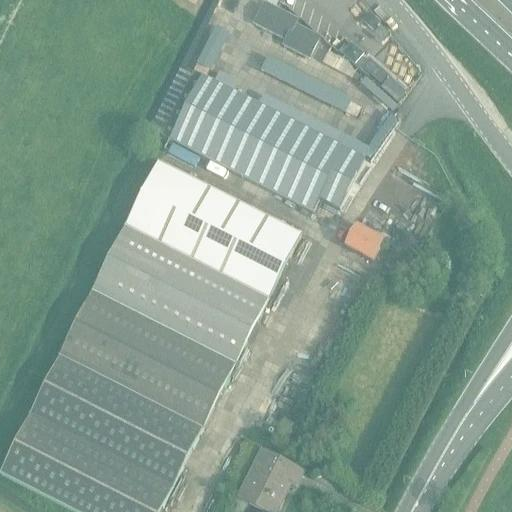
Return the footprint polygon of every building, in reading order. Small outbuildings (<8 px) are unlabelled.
[(264,4),(253,26),(285,42),(282,48),(310,62),(311,59),(321,40),(297,27),(299,22),(264,4)] [(269,59),(262,73),(348,113),(354,100),(269,59)] [(393,111),(409,94),(380,67),(363,84),(393,111)] [(160,139),(312,216),(319,203),(339,213),(364,161),(193,75),(160,139)] [(93,296),(58,359),(201,432),(236,368),(268,303),(301,238),(158,166),(125,232),(93,296)] [(345,250),(351,253),(374,264),(384,244),(356,229),(345,250)] [(162,511),(201,432),(58,359),(2,475),(74,511),(162,511)] [(296,490),(303,475),(261,453),(237,501),(257,511),(278,511),(291,487),(296,490)]
